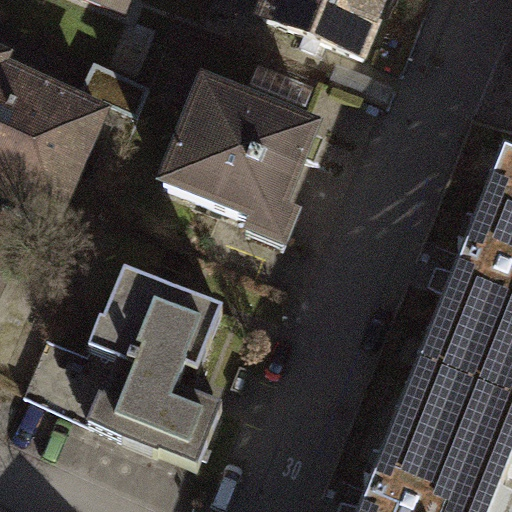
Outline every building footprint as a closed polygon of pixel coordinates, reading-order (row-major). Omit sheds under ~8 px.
[(12,0),(130,49),(150,0),(12,0)] [(401,0),(251,0),(251,1),(271,9),(258,44),(366,87),(401,0)] [(0,59),(0,216),(64,243),(115,125),(14,82),(20,68),(0,59)] [(210,99),(164,211),(254,247),(249,259),(291,276),(305,241),(294,237),(330,147),(210,99)] [(511,405),(511,162),(508,161),(412,399),(468,421),(480,392),(511,405)] [(225,323),(130,285),(111,332),(100,328),(91,350),(51,334),(25,401),(201,470),(217,430),(177,415),(190,382),(200,386),(225,323)] [(0,319),(11,296),(0,291),(0,319)] [(497,511),(511,475),(511,405),(480,392),(468,421),(412,399),(366,511),(497,511)]
